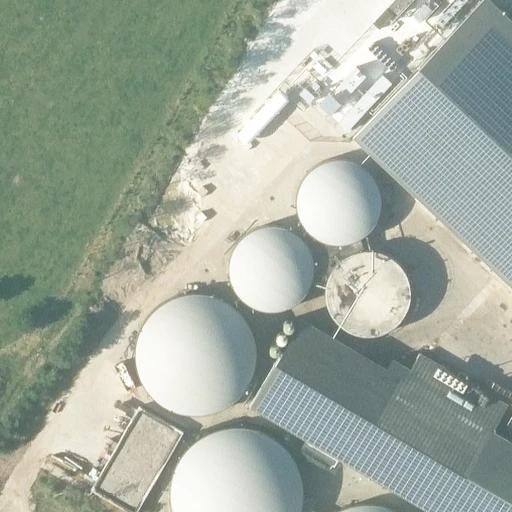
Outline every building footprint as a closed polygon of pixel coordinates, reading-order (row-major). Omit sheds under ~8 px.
[(511,287),(511,23),(487,0),(481,0),(352,137),(511,287)] [(379,214),(381,202),(379,189),(373,176),(362,166),(347,159),(333,159),(320,162),(310,169),(301,180),(295,194),(295,209),(301,223),(309,234),(320,241),(332,244),(347,244),(362,238),(373,227),(379,214)] [(312,281),(314,269),(312,256),(306,243),(295,233),(281,226),(266,226),(253,229),(243,236),(234,246),(229,261),(229,276),(234,290),(243,301),(253,308),(266,311),(281,310),(295,304),(306,294),(312,281)] [(408,306),(410,293),(408,281),(402,268),(391,258),(377,251),(362,251),(350,254),(339,261),(331,271),(325,285),(325,301),(330,315),(339,325),(349,332),(362,336),(377,335),(391,329),(402,318),(408,306)] [(253,371),(256,354),(253,336),(245,318),(229,303),(209,295),(188,294),(170,299),(156,308),(144,323),(136,343),(136,365),(143,384),(156,399),(170,409),(188,414),(209,413),(229,404),(244,389),(253,371)] [(423,351),(405,380),(303,318),(251,403),(429,511),(511,511),(511,440),(494,429),(510,404),(423,351)] [(303,494),(303,488),(302,482),(301,476),(299,471),(297,465),(294,460),(291,455),(288,450),(284,446),(279,442),(275,438),(270,435),(264,432),(259,430),(253,428),(247,427),(242,426),(236,426),(230,426),(224,427),(218,428),(212,430),(207,432),(202,435),(197,438),(192,442),(188,446),(184,450),(180,455),(177,460),(174,465),(172,471),(170,476),(169,482),(168,488),(168,494),(168,500),(169,506),(170,511),(300,511),(301,511),(302,506),(303,505),(303,500),(303,494)]
